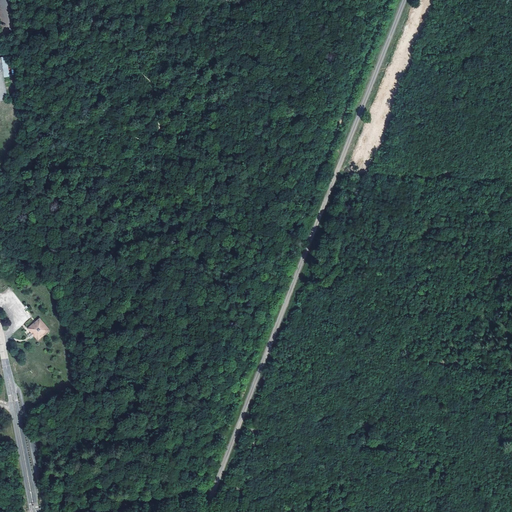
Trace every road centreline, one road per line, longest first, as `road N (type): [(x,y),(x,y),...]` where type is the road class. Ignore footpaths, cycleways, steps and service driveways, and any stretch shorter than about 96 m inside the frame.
road 1 (unclassified): [(404,0),(206,511)]
road 2 (unclassified): [(36,511),(9,380)]
road 3 (unclassified): [(9,380),(32,511)]
